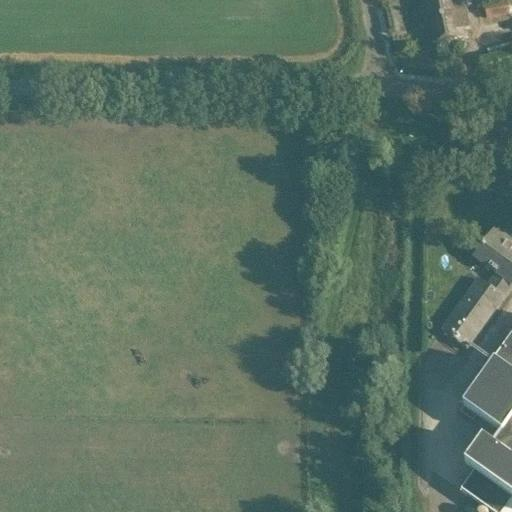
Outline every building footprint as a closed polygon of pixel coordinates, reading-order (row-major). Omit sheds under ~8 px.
[(421,0),(431,45),(465,38),(463,31),(469,30),(463,0),(421,0)] [(506,2),(484,6),(487,21),(509,17),(506,2)] [(449,153),(459,156),(462,147),(451,144),(449,153)] [(511,243),(495,232),(483,248),(475,258),(496,273),(487,286),(478,280),(440,332),(466,350),(511,287),(511,243)] [(511,511),(511,336),(493,363),(494,364),(463,407),(501,435),(491,449),(482,443),(466,468),(475,475),(461,493),(487,511),(511,511)]
